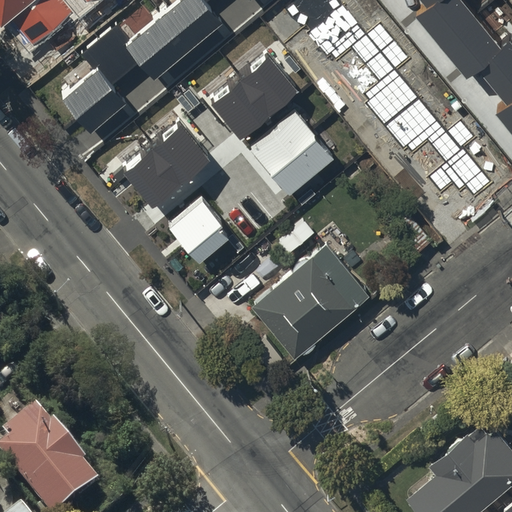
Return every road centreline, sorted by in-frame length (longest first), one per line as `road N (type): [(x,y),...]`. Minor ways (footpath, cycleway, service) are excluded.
road 1 (tertiary): [(0,161),(259,475)]
road 2 (residential): [(511,265),(259,475)]
